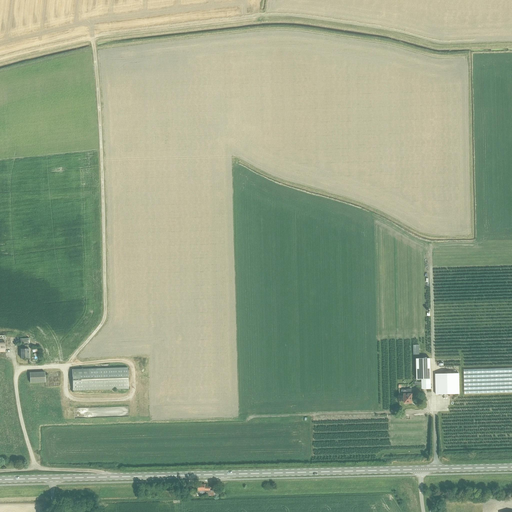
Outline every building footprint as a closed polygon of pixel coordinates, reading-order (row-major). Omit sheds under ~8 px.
[(21,359),(29,358),(28,345),(24,345),(24,349),(21,349),(21,359)] [(431,379),(430,358),(417,359),(417,379),(422,379),(422,389),(431,389),(431,379)] [(72,370),(73,390),(128,388),(127,368),(72,370)] [(30,373),(30,383),(45,382),(45,372),(30,373)] [(436,394),(446,394),(460,394),(460,374),(436,374),(436,394)] [(407,390),(402,390),(402,395),(404,395),(404,403),(409,403),(409,402),(412,402),(412,397),(412,393),(411,393),(411,389),(407,390)] [(204,494),(208,494),(208,495),(213,495),(213,493),(213,490),(210,490),(210,486),(205,486),(205,483),(197,483),(197,493),(199,493),(199,490),(204,490),(204,494)]
